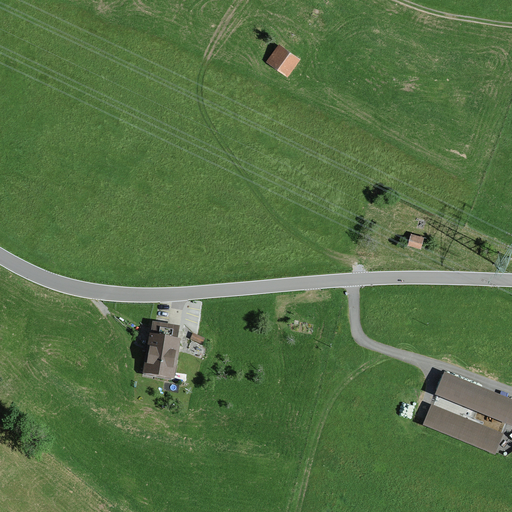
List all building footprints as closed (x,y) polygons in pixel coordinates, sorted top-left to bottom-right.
[(279,49),(270,61),(287,73),(296,61),(279,49)] [(408,246),(420,249),(423,238),(411,235),(408,246)] [(172,375),(177,342),(174,341),(177,330),(155,326),(146,371),(172,375)] [(204,339),(193,334),(190,340),(202,345),(204,339)] [(438,394),(511,423),(511,405),(445,377),(438,394)] [(500,438),(432,410),(426,424),(494,452),(500,438)]
